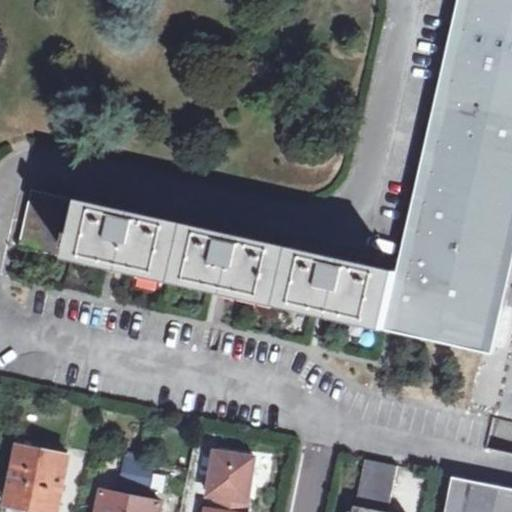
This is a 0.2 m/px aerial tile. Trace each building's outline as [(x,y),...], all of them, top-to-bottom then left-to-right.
[(511,273),(511,0),(457,0),(414,200),(399,271),(409,273),(463,29),(470,0),(511,0),(511,227),(502,273),(486,345),(397,326),(395,336),(493,357),(511,273)] [(409,273),(398,323),(397,326),(486,345),(502,273),(511,227),(511,0),(470,0),(463,29),(409,273)] [(398,323),(409,273),(399,271),(33,189),(20,247),(387,331),(389,321),(398,323)] [(20,445),(8,504),(47,511),(58,511),(70,455),(20,445)] [(215,510),(225,511),(247,511),(256,462),(216,455),(209,499),(217,500),(215,510)] [(155,463),(127,457),(121,488),(149,493),(155,463)] [(358,505),(355,504),(354,511),(391,511),(390,511),(399,465),(367,459),(358,505)] [(511,505),(511,488),(455,476),(447,511),(465,511),(468,496),(511,505)] [(160,511),(163,503),(103,492),(98,511),(160,511)] [(511,511),(511,505),(468,496),(465,511),(511,511)]
